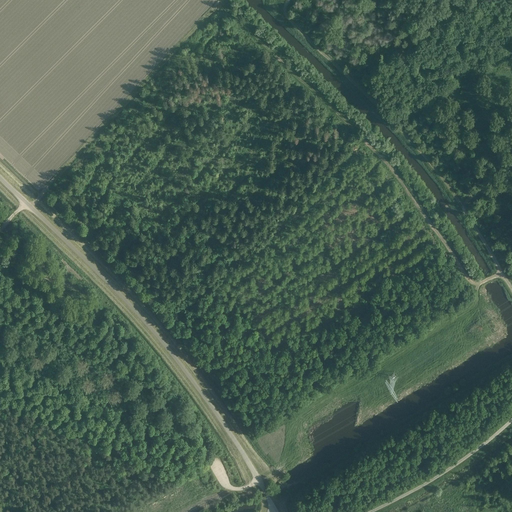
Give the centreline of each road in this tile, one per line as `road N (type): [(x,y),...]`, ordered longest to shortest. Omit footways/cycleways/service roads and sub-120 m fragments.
road 1 (unclassified): [(273,511),(238,446),(168,348),(0,177)]
road 2 (unknown): [(283,0),(287,17),(425,158),(511,291)]
road 3 (track): [(478,283),(476,303),(299,417),(279,469),(260,481)]
road 4 (track): [(31,207),(222,9)]
road 5 (unclassified): [(511,422),(452,469),(372,511)]
